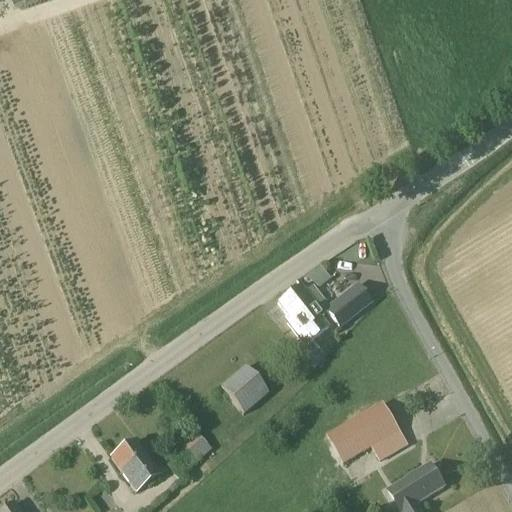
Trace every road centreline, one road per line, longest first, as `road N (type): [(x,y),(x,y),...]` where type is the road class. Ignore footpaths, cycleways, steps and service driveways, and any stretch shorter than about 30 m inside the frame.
road 1 (unclassified): [(0,480),(382,211)]
road 2 (unclassified): [(382,211),(393,272),(511,492)]
road 3 (unclassified): [(382,211),(511,126)]
